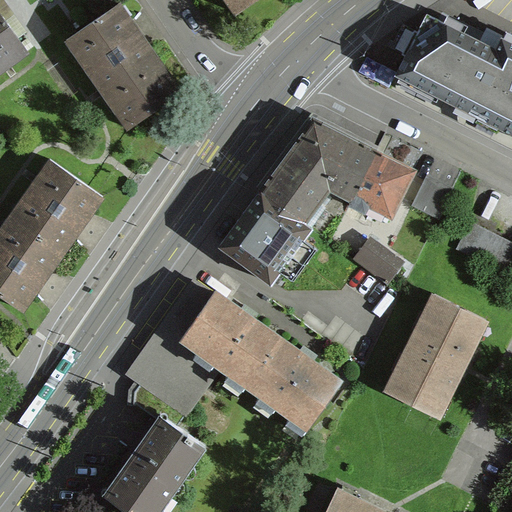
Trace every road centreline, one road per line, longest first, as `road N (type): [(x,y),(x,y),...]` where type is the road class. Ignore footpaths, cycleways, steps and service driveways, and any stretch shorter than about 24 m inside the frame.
road 1 (secondary): [(21,439),(252,112)]
road 2 (residential): [(511,169),(295,57)]
road 3 (residential): [(174,0),(252,112)]
